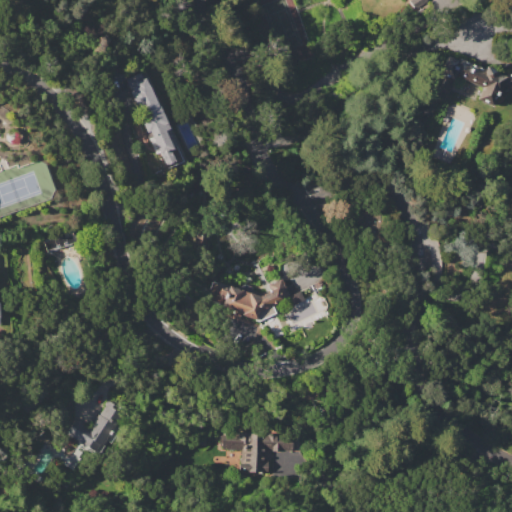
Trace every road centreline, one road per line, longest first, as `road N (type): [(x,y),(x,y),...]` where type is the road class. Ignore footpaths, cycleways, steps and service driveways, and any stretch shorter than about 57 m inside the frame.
road 1 (residential): [(304,206),(343,255),(355,315),(317,362),(241,376),(142,312),(127,280),(100,158),(62,101),(0,57)]
road 2 (residential): [(304,206),(369,181),(393,187),(417,235),(423,270),(411,346),(416,376),(460,428),(511,465)]
road 3 (residential): [(199,0),(248,103),(261,159),(304,206)]
